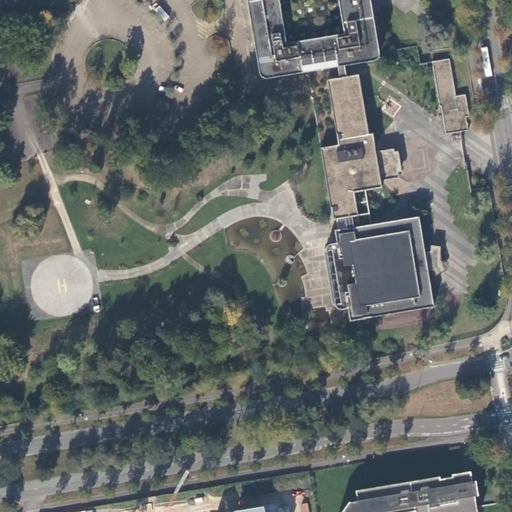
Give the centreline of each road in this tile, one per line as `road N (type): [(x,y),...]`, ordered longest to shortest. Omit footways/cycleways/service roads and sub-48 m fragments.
road 1 (primary): [(511,358),(393,386),(0,449)]
road 2 (primary): [(0,494),(386,428),(511,416)]
road 3 (tertiary): [(480,0),(511,178)]
